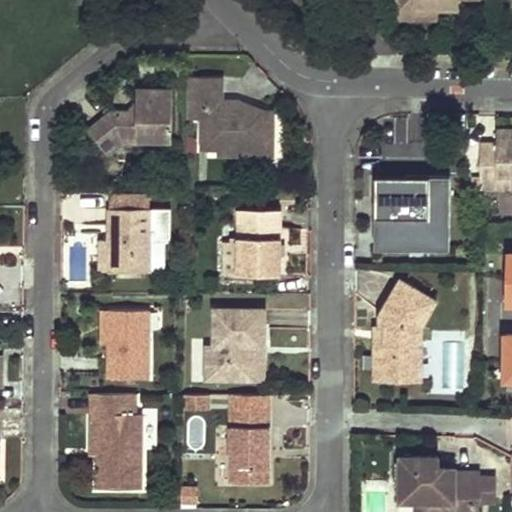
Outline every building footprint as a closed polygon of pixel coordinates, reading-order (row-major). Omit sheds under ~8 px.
[(399,0),(399,8),(418,8),(418,4),(439,4),(439,8),(460,9),(459,0),(399,0)] [(439,19),(439,8),(418,8),(399,8),(399,19),(439,19)] [(189,76),(189,118),(204,118),(203,148),(220,149),(220,155),(275,156),(276,109),(241,109),(241,101),(224,100),(224,77),(189,76)] [(172,91),(137,91),(137,105),(137,113),(126,114),(109,114),(85,135),(105,159),(119,146),(119,144),(119,138),(135,138),(135,141),(138,141),(172,141),(172,91)] [(137,105),(126,114),(137,113),(137,105)] [(511,128),(500,129),(500,143),(483,143),(483,189),(500,189),(500,174),(511,173),(511,128)] [(450,174),(376,172),(374,246),(448,248),(450,174)] [(511,173),(500,174),(500,189),(511,189),(511,173)] [(151,193),(112,193),(112,209),(151,209),(151,193)] [(112,209),(110,209),(110,240),(110,272),(152,272),(152,243),(172,243),(172,209),(151,209),(112,209)] [(282,209),(239,209),(239,241),(239,273),(281,273),(282,209)] [(239,241),(224,241),(224,273),(239,273),(239,241)] [(438,299),(403,277),(382,313),(382,325),(385,325),(385,339),(377,345),(376,377),(410,378),(410,359),(424,359),(424,323),(438,299)] [(266,310),(215,309),(215,345),(208,345),(208,380),(255,380),(255,346),(266,345),(266,310)] [(151,310),(110,310),(110,345),(110,380),(151,380),(151,310)] [(266,345),(255,346),(255,380),(267,380),(266,345)] [(424,359),(410,359),(410,378),(423,378),(424,359)] [(146,413),(139,413),(139,393),(95,393),(96,428),(102,427),(102,456),(102,488),(146,488),(146,413)] [(212,394),(187,393),(187,408),(212,408),(212,394)] [(276,449),(276,409),(236,409),(236,482),(275,482),(275,459),(272,459),(272,449),(276,449)] [(458,463),(440,463),(441,458),(441,452),(403,452),(402,497),(419,497),(437,497),(437,510),(458,510),(471,510),(471,501),(483,501),(483,498),(483,473),(483,468),(458,468),(458,463)] [(498,498),(498,473),(483,473),(483,498),(498,498)] [(202,486),(187,486),(187,501),(202,501),(202,486)] [(437,510),(437,497),(419,497),(419,511),(457,511),(458,510),(437,510)] [(483,501),(471,501),(471,510),(483,510),(483,501)]
